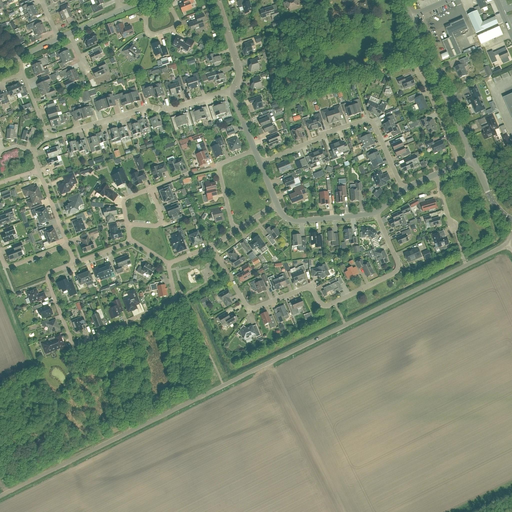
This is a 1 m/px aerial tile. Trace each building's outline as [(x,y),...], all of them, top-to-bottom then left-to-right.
[(102,0),(93,0),(95,4),(91,6),(94,14),(103,9),(101,5),(104,4),(102,0)] [(194,3),(192,0),(184,0),(186,3),(179,5),(182,13),(192,9),(190,5),(194,3)] [(244,4),(242,0),(237,2),(239,8),(242,7),(245,15),(249,13),(248,12),(252,11),(249,1),(245,2),(246,4),(244,4)] [(285,0),(286,2),(283,3),(285,10),(288,9),(289,12),(297,9),(296,7),(299,5),(297,0),(285,0)] [(487,7),(484,0),(475,0),(479,6),(474,8),(475,12),(468,15),(476,34),(498,24),(495,17),(483,23),(479,15),(483,14),(481,10),(487,7)] [(370,12),(365,1),(359,3),(364,15),(370,12)] [(59,13),(61,17),(70,13),(68,7),(69,7),(68,4),(60,8),(62,12),(59,13)] [(23,13),(24,16),(36,10),(34,5),(29,7),(28,5),(22,8),(24,12),(23,13)] [(273,12),(272,7),(260,11),(262,19),(271,16),(272,20),(279,18),(277,10),(273,12)] [(36,10),(24,16),(26,19),(27,18),(29,23),(35,20),(33,18),(38,15),(36,10)] [(70,13),(61,17),(63,22),(66,20),(68,24),(75,21),(74,18),(73,19),(70,13)] [(205,21),(202,14),(196,16),(197,20),(188,23),(191,30),(194,29),(195,31),(204,28),(202,23),(205,21)] [(468,29),(463,18),(450,23),(450,24),(444,26),(450,38),(442,42),(450,59),(462,54),(453,36),(454,35),(455,39),(462,36),(460,33),(468,29)] [(36,32),(44,28),(42,22),(36,25),(35,23),(26,27),(29,32),(34,29),(36,32)] [(105,27),(108,37),(115,34),(111,24),(105,27)] [(125,29),(123,24),(115,27),(117,34),(121,33),(123,38),(134,34),(131,26),(125,29)] [(503,35),(499,26),(477,35),(481,45),(503,35)] [(36,32),(37,35),(31,38),(34,42),(42,38),(41,36),(47,33),(44,28),(36,32)] [(97,40),(94,33),(85,37),(86,40),(85,40),(86,41),(85,41),(84,44),(86,49),(94,45),(93,42),(97,40)] [(186,41),(177,37),(176,40),(175,39),(172,46),(179,49),(179,48),(182,49),(182,51),(186,53),(189,47),(191,47),(194,41),(188,38),(186,41)] [(254,46),(253,41),(244,44),(245,47),(243,47),(244,49),(243,51),(244,56),(253,53),(251,47),(254,46)] [(161,49),(159,42),(151,45),(155,56),(161,54),(161,57),(168,55),(165,48),(161,49)] [(136,48),(133,46),(130,49),(127,46),(123,52),(126,55),(127,54),(135,60),(140,53),(135,49),(136,48)] [(102,53),(100,47),(94,49),(95,53),(89,55),(92,62),(102,58),(100,54),(102,53)] [(488,53),(492,64),(497,62),(495,56),(499,55),(501,60),(502,60),(503,63),(509,61),(507,57),(509,56),(507,51),(505,52),(504,48),(493,53),(492,51),(488,53)] [(59,57),(61,60),(70,56),(68,51),(64,52),(63,50),(55,53),(57,59),(59,57)] [(220,56),(217,57),(215,54),(205,57),(207,63),(210,62),(211,65),(213,64),(214,67),(219,65),(219,62),(221,61),(220,56)] [(73,61),(70,56),(61,60),(62,63),(60,64),(62,69),(70,66),(69,63),(73,61)] [(470,61),(468,57),(460,61),(461,65),(454,68),(456,72),(457,72),(459,79),(468,75),(464,68),(467,66),(466,63),(470,61)] [(32,66),(34,72),(43,68),(41,65),(45,64),(43,58),(37,61),(38,64),(32,66)] [(260,62),(258,58),(250,61),(251,64),(249,64),(250,65),(249,65),(248,68),(250,73),(259,69),(257,63),(260,62)] [(106,68),(104,63),(97,66),(98,69),(92,72),(95,78),(104,74),(102,70),(106,68)] [(489,66),(485,68),(490,77),(494,75),(489,66)] [(43,68),(34,72),(36,77),(42,74),(43,77),(50,75),(48,69),(44,71),(43,68)] [(67,76),(68,79),(77,75),(74,70),(68,72),(67,70),(59,73),(61,78),(67,76)] [(225,79),(223,73),(216,76),(215,72),(206,75),(207,79),(210,78),(211,80),(214,79),(215,82),(217,81),(218,84),(223,82),(222,80),(225,79)] [(194,78),(191,79),(194,89),(199,87),(197,81),(200,80),(198,73),(193,75),(194,78)] [(77,75),(68,79),(70,82),(64,84),(66,89),(75,86),(73,83),(79,80),(77,75)] [(39,91),(48,87),(47,84),(51,83),(48,77),(43,80),(44,82),(37,85),(39,91)] [(189,90),(194,89),(191,79),(188,80),(187,77),(182,78),(184,85),(187,84),(189,90)] [(261,81),(259,77),(252,80),(253,82),(252,83),(252,84),(250,86),(252,91),(262,88),(260,82),(261,81)] [(415,85),(411,77),(404,80),(403,77),(397,80),(399,85),(402,84),(405,89),(411,86),(411,87),(415,85)] [(173,84),(176,94),(181,93),(179,86),(182,85),(180,78),(177,79),(177,80),(175,80),(176,83),(173,84)] [(176,94),(173,84),(170,85),(169,82),(164,84),(166,90),(169,89),(171,96),(176,94)] [(13,86),(17,95),(20,94),(21,98),(28,95),(25,89),(22,90),(19,84),(13,86)] [(151,85),(155,99),(164,96),(160,84),(155,85),(156,89),(152,90),(151,85)] [(155,99),(151,85),(142,87),(143,90),(146,99),(152,97),(151,96),(154,96),(155,99)] [(6,96),(9,103),(15,100),(13,96),(17,95),(13,86),(7,89),(9,95),(6,96)] [(470,105),(472,104),(476,113),(485,109),(482,104),(481,104),(477,96),(479,95),(475,86),(468,88),(472,97),(467,99),(470,105)] [(48,87),(39,91),(42,97),(45,95),(47,98),(55,95),(53,89),(50,90),(48,87)] [(128,95),(131,104),(140,101),(137,92),(136,92),(135,88),(130,90),(131,94),(128,95)] [(97,95),(95,89),(88,91),(90,97),(97,95)] [(0,91),(0,101),(1,101),(3,105),(9,103),(6,96),(3,98),(1,91),(0,91)] [(131,104),(128,95),(125,96),(124,93),(118,95),(122,107),(131,104)] [(511,93),(503,98),(511,117),(511,93)] [(107,99),(104,100),(107,109),(115,106),(112,94),(106,96),(107,99)] [(416,99),(414,95),(408,98),(410,103),(415,100),(419,111),(427,107),(422,96),(416,99)] [(262,101),(261,96),(260,96),(261,97),(254,99),(255,102),(254,102),(255,103),(254,103),(253,106),(254,110),(263,108),(261,101),(262,101)] [(379,100),(376,99),(371,97),(367,105),(370,106),(367,112),(373,114),(377,105),(379,100)] [(98,112),(107,109),(104,100),(100,101),(100,99),(94,101),(98,112)] [(351,106),(354,115),(360,113),(358,107),(361,106),(359,99),(354,101),(355,105),(351,106)] [(273,104),(270,105),(272,109),(278,106),(276,100),(272,102),(273,104)] [(221,105),(217,106),(221,118),(223,117),(222,114),(225,113),(226,116),(230,115),(225,102),(220,103),(221,105)] [(380,106),(377,105),(373,114),(379,116),(381,111),(384,112),(387,104),(382,102),(380,106)] [(491,109),(486,112),(488,115),(498,110),(494,102),(489,104),(491,109)] [(354,115),(351,106),(348,107),(347,103),(341,105),(344,111),(346,111),(348,117),(354,115)] [(80,106),(84,119),(93,116),(90,107),(89,104),(85,106),(85,105),(80,106)] [(219,118),(221,118),(217,106),(214,107),(214,105),(209,107),(213,120),(216,119),(215,116),(218,115),(219,118)] [(75,122),(84,119),(80,106),(71,109),(73,112),(72,113),(75,122)] [(335,111),(331,112),(335,122),(341,120),(339,114),(342,113),(339,106),(334,108),(335,111)] [(49,119),(58,116),(57,113),(60,112),(58,107),(55,108),(55,107),(46,110),(49,119)] [(202,110),(198,111),(201,120),(206,118),(207,121),(210,120),(206,107),(201,108),(202,110)] [(196,121),(201,120),(198,111),(195,112),(195,110),(189,112),(194,125),(197,124),(196,121)] [(335,122),(331,112),(328,113),(327,110),(321,112),(324,119),(327,118),(329,124),(335,122)] [(183,116),(180,117),(182,126),(187,124),(188,127),(192,126),(188,113),(182,114),(183,116)] [(261,127),(271,124),(273,123),(269,113),(263,116),(264,119),(259,121),(261,127)] [(312,120),(315,129),(321,127),(319,120),(322,119),(320,113),(314,115),(315,119),(312,120)] [(49,119),(52,128),(61,125),(60,124),(64,123),(62,115),(58,116),(49,119)] [(382,125),(384,130),(394,126),(393,123),(395,122),(392,115),(385,119),(387,123),(382,125)] [(177,127),(182,126),(180,117),(176,118),(176,116),(171,118),(175,131),(178,130),(177,127)] [(498,128),(493,116),(485,119),(488,125),(484,126),(485,128),(485,129),(484,129),(484,130),(484,131),(484,133),(482,134),(485,140),(494,135),(495,133),(494,130),(498,128)] [(157,123),(156,117),(150,119),(153,129),(156,128),(157,130),(159,129),(160,133),(166,131),(164,125),(162,126),(161,122),(157,123)] [(309,131),(315,129),(312,120),(309,121),(308,117),(302,119),(304,125),(307,124),(309,131)] [(427,122),(426,118),(420,121),(423,127),(426,126),(429,134),(437,131),(435,127),(435,126),(432,120),(427,122)] [(143,119),(137,121),(141,133),(142,135),(147,133),(151,132),(148,124),(145,125),(143,119)] [(136,135),(141,133),(137,121),(138,123),(132,125),(134,130),(131,131),(133,139),(137,138),(136,135)] [(273,127),(271,124),(261,127),(261,128),(262,127),(265,133),(270,131),(271,134),(278,132),(275,126),(273,127)] [(18,125),(14,125),(14,130),(7,130),(6,139),(11,140),(11,138),(17,138),(18,125)] [(303,131),(301,125),(295,127),(296,129),(291,131),(295,141),(302,138),(300,133),(303,131)] [(395,128),(394,126),(384,130),(387,135),(391,133),(393,137),(400,134),(397,127),(395,128)] [(35,129),(32,128),(30,133),(24,131),(21,140),(26,142),(26,140),(31,141),(35,129)] [(120,140),(117,128),(111,130),(112,135),(109,136),(112,144),(115,143),(114,140),(120,138),(120,140)] [(117,128),(120,140),(126,138),(127,141),(130,140),(128,132),(125,133),(123,128),(117,130),(117,128)] [(102,133),(96,135),(101,150),(99,144),(103,143),(106,147),(109,146),(107,137),(103,138),(102,133)] [(511,145),(506,133),(501,136),(506,148),(511,145)] [(280,140),(278,134),(271,136),(272,139),(267,141),(270,148),(278,144),(277,141),(280,140)] [(363,143),(372,139),(370,134),(365,136),(364,134),(357,137),(359,141),(361,140),(363,143)] [(101,150),(96,135),(96,136),(91,138),(92,143),(89,144),(92,153),(101,150)] [(391,145),(394,151),(403,147),(401,143),(405,142),(403,137),(396,140),(398,142),(391,145)] [(155,145),(153,138),(149,139),(150,142),(146,144),(147,148),(155,145)] [(224,145),(221,138),(215,140),(217,145),(211,147),(215,159),(223,156),(220,149),(221,148),(220,146),(224,145)] [(239,143),(237,138),(234,139),(234,138),(227,141),(232,152),(242,148),(240,143),(239,143)] [(374,144),(372,139),(363,143),(364,146),(361,147),(364,152),(371,149),(369,146),(374,144)] [(434,144),(432,140),(425,143),(427,149),(431,147),(434,154),(445,149),(441,140),(434,144)] [(79,153),(75,141),(69,143),(71,148),(68,149),(70,157),(74,156),(73,153),(78,151),(79,153)] [(75,141),(79,153),(84,151),(85,154),(89,153),(86,145),(83,146),(82,141),(76,143),(75,141)] [(180,144),(183,150),(189,148),(186,141),(180,144)] [(210,159),(203,142),(199,144),(202,152),(196,155),(199,162),(198,162),(200,166),(205,164),(204,160),(206,159),(206,160),(210,159)] [(336,144),(339,153),(342,152),(343,155),(349,152),(346,145),(343,146),(341,142),(336,144)] [(339,153),(336,144),(330,146),(332,151),(329,152),(333,160),(338,158),(336,155),(339,153)] [(160,155),(157,146),(151,149),(153,153),(155,152),(156,156),(160,155)] [(47,160),(58,157),(57,151),(60,150),(59,147),(51,149),(52,152),(47,154),(49,159),(47,160)] [(405,150),(403,147),(394,151),(396,157),(403,154),(404,157),(410,154),(408,149),(405,150)] [(318,151),(315,152),(319,162),(322,160),(324,163),(329,161),(327,155),(324,156),(321,150),(319,151),(318,151)] [(371,162),(380,158),(378,152),(373,154),(372,151),(365,154),(367,160),(369,159),(371,162)] [(315,163),(319,162),(315,152),(312,154),(309,155),(311,161),(308,163),(311,169),(317,166),(315,163)] [(418,161),(415,155),(405,160),(407,163),(401,165),(402,168),(402,169),(403,169),(404,172),(413,168),(411,164),(418,161)] [(58,157),(47,160),(49,166),(54,164),(55,168),(63,165),(62,162),(58,163),(57,157),(58,157)] [(382,163),(380,158),(371,162),(372,164),(368,166),(371,171),(379,168),(378,165),(382,163)] [(184,164),(182,159),(175,161),(175,160),(168,163),(172,173),(179,170),(177,167),(184,164)] [(307,165),(304,159),(299,161),(301,167),(307,165)] [(145,169),(142,160),(136,163),(140,171),(145,169)] [(291,169),(288,161),(277,166),(280,173),(291,169)] [(167,171),(164,164),(158,167),(158,166),(150,169),(154,180),(162,177),(161,174),(167,171)] [(126,177),(122,168),(116,171),(117,174),(111,176),(114,183),(115,182),(117,187),(124,184),(122,179),(123,178),(126,177)] [(382,175),(380,170),(373,174),(374,176),(372,177),(372,178),(372,179),(372,181),(373,181),(374,181),(376,186),(378,185),(379,187),(385,185),(386,183),(385,182),(390,180),(387,173),(382,175)] [(146,178),(144,172),(138,174),(137,173),(131,175),(132,179),(132,180),(133,182),(134,182),(135,186),(142,184),(141,180),(146,178)] [(162,174),(165,181),(171,178),(168,172),(162,174)] [(297,179),(295,173),(288,175),(290,179),(283,182),(286,187),(295,184),(293,180),(297,179)] [(76,183),(73,174),(64,178),(66,182),(59,185),(58,186),(60,189),(59,190),(60,193),(62,194),(69,191),(70,190),(69,189),(71,188),(72,187),(71,185),(76,183)] [(206,192),(216,189),(215,183),(208,185),(207,182),(204,183),(204,181),(201,182),(202,189),(201,189),(202,193),(206,192)] [(361,191),(361,183),(355,184),(355,189),(350,190),(351,202),(359,201),(358,194),(359,194),(358,191),(361,191)] [(109,188),(103,184),(100,188),(99,187),(98,187),(97,188),(96,189),(96,190),(97,191),(97,192),(97,193),(102,197),(104,195),(113,201),(117,196),(108,189),(109,188)] [(161,196),(162,197),(172,193),(171,190),(173,189),(171,184),(163,187),(164,190),(159,192),(160,193),(159,193),(160,196),(161,196)] [(31,198),(40,194),(39,192),(40,191),(39,189),(38,189),(38,188),(35,189),(34,186),(22,190),(25,197),(29,195),(31,198)] [(306,194),(302,186),(294,189),(295,193),(289,196),(292,204),(303,199),(301,195),(306,194)] [(346,196),(345,187),(338,187),(339,193),(336,193),(337,203),(344,202),(343,196),(346,196)] [(382,192),(379,188),(372,195),(376,199),(381,195),(380,194),(382,192)] [(216,189),(206,192),(206,195),(203,196),(205,203),(208,202),(208,201),(211,200),(210,197),(217,196),(215,190),(216,189)] [(11,197),(9,192),(1,195),(3,200),(11,197)] [(329,204),(328,192),(319,193),(321,205),(329,204)] [(174,196),(172,193),(162,197),(162,199),(161,199),(162,202),(163,202),(164,203),(169,201),(170,204),(178,201),(176,195),(174,196)] [(41,196),(40,194),(31,198),(32,200),(27,202),(30,209),(41,204),(40,201),(42,200),(42,199),(43,198),(42,196),(41,196)] [(83,204),(79,195),(69,199),(71,204),(69,205),(70,206),(66,208),(67,209),(66,210),(67,212),(68,213),(69,215),(71,214),(73,214),(76,213),(76,212),(78,211),(77,209),(79,208),(78,206),(83,204)] [(416,200),(409,204),(411,209),(419,205),(416,200)] [(435,208),(432,200),(420,203),(423,212),(435,208)] [(167,210),(169,216),(179,212),(177,207),(179,206),(178,203),(171,206),(172,208),(167,210)] [(408,206),(401,209),(404,214),(410,211),(408,206)] [(110,209),(110,207),(105,208),(106,210),(103,210),(104,217),(106,217),(107,223),(114,222),(113,216),(117,215),(115,208),(110,209)] [(37,219),(48,214),(46,209),(39,211),(38,208),(31,211),(33,217),(38,215),(39,218),(37,219)] [(220,213),(219,208),(210,210),(211,217),(213,217),(215,222),(224,220),(222,212),(220,213)] [(14,216),(11,209),(4,212),(6,215),(0,217),(0,225),(10,222),(8,218),(14,216)] [(393,219),(389,221),(392,228),(401,224),(402,227),(407,225),(403,217),(400,211),(394,214),(395,217),(394,218),(393,219)] [(179,212),(169,216),(171,221),(177,219),(178,222),(177,222),(185,220),(185,219),(184,219),(183,216),(181,217),(179,212)] [(50,220),(48,214),(37,219),(39,225),(37,225),(39,229),(45,226),(44,223),(50,220)] [(86,220),(84,214),(76,217),(77,220),(72,222),(76,233),(81,231),(81,232),(85,230),(85,229),(82,222),(86,220)] [(431,220),(430,216),(424,218),(426,224),(429,223),(430,227),(441,224),(439,217),(431,220)] [(117,231),(116,224),(109,225),(111,232),(110,232),(111,239),(122,238),(120,230),(117,231)] [(16,234),(13,227),(4,230),(5,234),(1,236),(4,243),(14,239),(12,235),(16,234)] [(273,230),(270,227),(266,230),(268,234),(269,234),(269,235),(266,237),(272,245),(275,243),(273,240),(280,235),(275,228),(273,230)] [(184,235),(181,228),(177,229),(179,234),(173,236),(175,240),(170,242),(174,249),(176,248),(178,252),(185,249),(181,237),(184,235)] [(372,230),(368,228),(363,228),(362,230),(362,236),(368,235),(370,237),(369,238),(374,249),(380,246),(375,235),(376,234),(376,232),(374,230),(372,230)] [(45,239),(47,239),(56,235),(56,234),(56,233),(55,231),(54,230),(54,229),(47,232),(46,229),(38,231),(41,237),(44,236),(45,239)] [(352,238),(352,229),(344,230),(345,240),(350,240),(350,244),(357,243),(356,237),(352,238)] [(411,234),(409,229),(401,233),(402,236),(396,238),(399,245),(408,241),(406,237),(411,234)] [(202,236),(200,230),(197,232),(197,233),(189,236),(189,237),(188,237),(190,240),(191,240),(193,246),(194,245),(194,246),(197,245),(197,244),(198,244),(198,243),(201,241),(199,237),(202,236)] [(333,234),(333,231),(327,232),(328,242),(331,242),(332,246),(339,246),(337,234),(333,234)] [(321,236),(318,236),(317,233),(310,234),(311,245),(311,246),(315,245),(315,248),(322,247),(321,241),(321,236)] [(438,247),(434,249),(436,254),(447,249),(445,246),(448,244),(446,237),(440,239),(439,233),(432,235),(434,244),(437,243),(438,247)] [(90,243),(86,234),(80,236),(84,245),(81,246),(84,253),(88,251),(89,252),(91,251),(91,250),(94,249),(92,242),(90,243)] [(56,236),(56,235),(47,239),(48,242),(43,244),(45,249),(53,247),(51,243),(58,241),(58,240),(58,239),(57,237),(56,236)] [(301,243),(300,235),(293,235),(293,240),(292,241),(293,247),(297,246),(298,251),(299,252),(306,251),(305,243),(301,243)] [(265,246),(258,236),(252,240),(253,241),(248,244),(252,249),(257,246),(259,250),(265,246)] [(12,246),(14,249),(10,251),(11,252),(7,253),(10,261),(14,259),(14,260),(19,258),(19,257),(23,256),(21,251),(23,249),(21,243),(12,246)] [(421,257),(417,248),(404,254),(408,263),(421,257)] [(368,252),(371,259),(374,257),(376,262),(379,261),(381,265),(388,262),(385,256),(386,256),(384,251),(381,252),(380,249),(376,251),(375,249),(368,252)] [(422,252),(425,259),(431,257),(428,250),(422,252)] [(237,257),(235,252),(229,256),(232,260),(230,261),(234,268),(244,261),(245,260),(244,258),(242,257),(240,259),(238,256),(237,257)] [(131,264),(128,256),(116,260),(118,266),(115,268),(117,274),(123,272),(121,268),(131,264)] [(364,265),(361,260),(355,263),(358,269),(362,267),(367,277),(370,276),(371,276),(373,275),(373,274),(374,274),(368,263),(364,265)] [(106,267),(102,269),(106,278),(111,276),(110,273),(113,272),(110,263),(105,265),(106,267)] [(155,269),(146,264),(143,268),(139,266),(136,271),(142,275),(144,272),(151,276),(155,269)] [(251,269),(248,264),(241,268),(244,271),(237,275),(241,282),(244,280),(245,281),(247,279),(251,276),(248,271),(251,269)] [(328,270),(325,264),(317,268),(317,269),(312,269),(313,277),(317,276),(320,275),(322,279),(330,275),(327,271),(328,270)] [(300,271),(297,272),(300,282),(302,281),(303,280),(305,279),(303,273),(306,271),(303,265),(298,268),(300,271)] [(106,278),(102,269),(99,270),(98,267),(93,269),(96,279),(99,277),(100,280),(106,278)] [(352,269),(351,267),(347,269),(348,271),(345,273),(348,279),(351,278),(352,280),(356,278),(355,275),(359,274),(355,267),(352,269)] [(300,282),(297,272),(293,274),(293,271),(291,272),(290,271),(287,272),(290,278),(292,277),(295,283),(297,282),(299,283),(300,282)] [(83,273),(86,283),(90,282),(94,287),(97,286),(95,279),(92,280),(89,272),(87,273),(87,272),(85,272),(85,273),(83,273)] [(86,283),(83,273),(81,274),(80,274),(80,275),(78,275),(79,276),(77,277),(79,282),(76,283),(78,290),(84,287),(82,284),(86,283)] [(278,279),(281,288),(287,286),(285,281),(287,280),(285,273),(279,275),(281,278),(278,279)] [(276,290),(281,288),(278,279),(275,280),(273,276),(268,278),(271,287),(274,286),(276,290)] [(343,283),(340,277),(337,279),(338,281),(335,283),(331,285),(326,287),(323,289),(324,290),(322,291),(324,297),(327,296),(326,293),(328,292),(333,290),(335,294),(340,291),(342,290),(340,285),(343,283)] [(70,288),(67,279),(56,283),(59,290),(61,289),(63,292),(68,291),(70,297),(77,294),(74,287),(70,288)] [(266,290),(261,280),(255,283),(254,281),(250,283),(253,290),(255,291),(257,291),(258,293),(266,290)] [(162,286),(162,282),(154,283),(155,284),(150,285),(151,291),(158,290),(159,297),(167,296),(165,285),(162,286)] [(29,298),(30,303),(37,300),(38,302),(46,298),(44,293),(38,295),(36,290),(33,291),(32,290),(30,291),(30,292),(27,293),(29,298)] [(139,303),(134,290),(129,293),(131,299),(126,301),(125,302),(124,302),(126,308),(128,308),(129,312),(135,309),(133,306),(134,305),(139,303)] [(231,296),(227,290),(218,296),(222,302),(223,301),(226,307),(232,304),(228,298),(231,296)] [(204,308),(210,305),(207,298),(201,301),(204,308)] [(304,306),(300,298),(291,302),(293,307),(290,308),(293,315),(298,313),(296,309),(304,306)] [(123,312),(121,307),(118,300),(112,302),(114,307),(108,310),(111,319),(121,315),(120,313),(123,312)] [(43,307),(41,304),(33,307),(35,311),(38,310),(40,315),(41,315),(42,318),(53,314),(51,309),(49,309),(48,305),(43,307)] [(288,317),(284,305),(276,308),(278,313),(275,314),(279,323),(283,322),(282,319),(288,317)] [(104,318),(101,309),(96,311),(97,314),(91,317),(92,318),(91,318),(92,321),(93,321),(96,328),(97,328),(100,327),(99,326),(103,325),(100,320),(104,318)] [(238,321),(236,317),(234,318),(234,317),(232,314),(228,316),(226,313),(218,317),(222,325),(223,324),(224,326),(226,327),(228,326),(238,321)] [(270,322),(267,313),(261,316),(263,321),(262,321),(264,325),(268,323),(271,329),(276,326),(274,320),(270,322)] [(85,324),(83,317),(71,321),(76,332),(83,330),(81,326),(85,324)] [(49,323),(48,320),(41,322),(43,328),(47,326),(50,333),(56,330),(56,331),(60,330),(58,326),(55,320),(49,323)] [(260,336),(256,325),(247,329),(243,326),(237,334),(241,337),(242,336),(243,339),(245,340),(251,338),(251,336),(255,334),(256,337),(260,336)] [(61,339),(59,335),(48,339),(49,342),(42,344),(46,353),(52,351),(60,348),(61,350),(66,347),(65,344),(62,345),(60,339),(61,339)]
